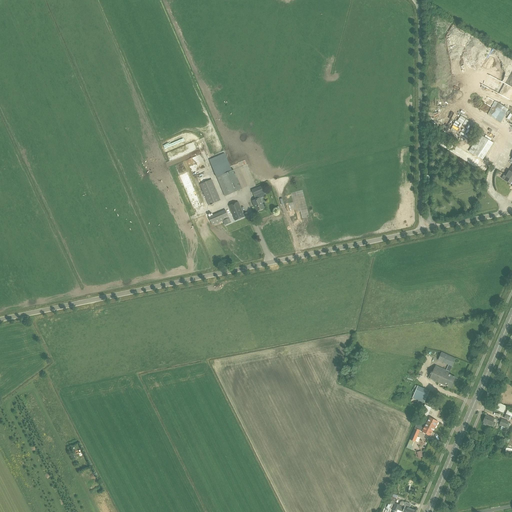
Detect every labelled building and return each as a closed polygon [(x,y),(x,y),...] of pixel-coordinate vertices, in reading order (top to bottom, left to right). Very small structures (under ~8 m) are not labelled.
[(481,47),(479,51),(489,57),(493,51),(484,45),(482,48),(481,47)] [(501,123),(508,109),(495,101),(487,115),(501,123)] [(446,112),(452,115),(455,110),(449,107),(446,112)] [(483,160),(493,143),(479,134),(469,151),(483,160)] [(209,160),(217,177),(225,196),(242,188),(234,169),(232,170),(225,153),(209,160)] [(191,168),(199,165),(196,158),(188,161),(191,168)] [(511,180),(511,165),(508,173),(506,171),(502,178),(510,183),(511,180)] [(208,205),(220,200),(212,179),(200,184),(208,205)] [(257,212),(264,209),(260,198),(253,201),(257,212)] [(235,220),(248,215),(247,212),(243,214),(238,202),(229,206),(233,216),(230,218),(230,219),(232,219),(233,221),(235,220)] [(225,210),(209,217),(212,225),(229,218),(225,210)] [(449,365),(452,366),(456,359),(441,352),(438,360),(449,365)] [(449,374),(450,372),(446,370),(436,366),(432,374),(430,378),(451,387),(456,377),(449,374)] [(429,391),(425,389),(418,386),(413,398),(424,403),(429,391)] [(431,408),(427,406),(425,405),(418,419),(419,419),(424,422),(431,408)] [(493,427),(495,423),(493,422),(494,418),(486,415),(483,422),(483,423),(483,424),(486,425),(487,424),(493,427)] [(430,417),(425,427),(432,431),(434,428),(435,428),(438,422),(430,417)] [(430,436),(432,431),(425,427),(417,423),(408,444),(413,446),(420,430),(422,432),(430,436)]
